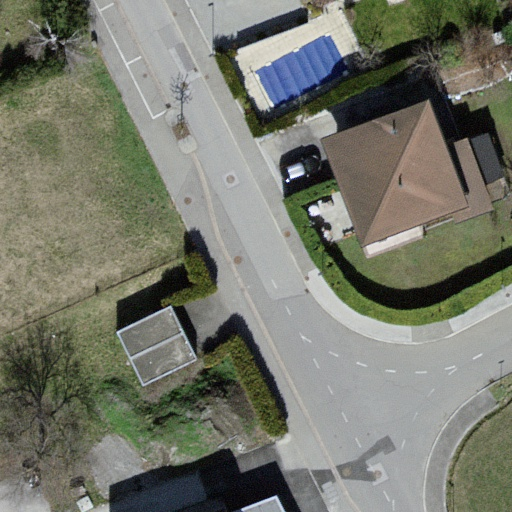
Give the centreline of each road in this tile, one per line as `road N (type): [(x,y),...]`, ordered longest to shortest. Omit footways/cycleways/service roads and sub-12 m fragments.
road 1 (residential): [(121,0),(344,430)]
road 2 (residential): [(344,430),(511,338)]
